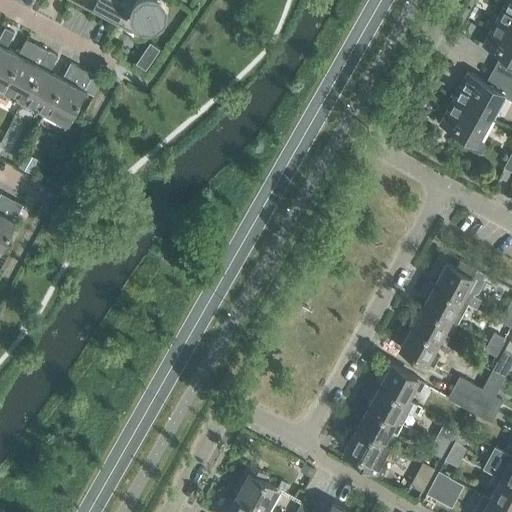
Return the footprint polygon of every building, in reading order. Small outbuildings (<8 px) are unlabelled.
[(132,0),(98,0),(94,9),(136,32),(141,23),(144,24),(145,25),(148,25),(150,25),(152,24),(154,23),(157,22),(159,21),(160,20),(161,18),(162,16),(163,15),(164,13),(164,11),(164,10),(164,8),(164,7),(164,5),(163,4),(163,2),(162,1),(161,0),(134,0),(134,1),(132,0)] [(511,0),(505,0),(497,18),(506,23),(511,25),(511,0)] [(508,58),(501,72),(511,77),(511,25),(497,18),(483,44),(508,58)] [(5,25),(0,34),(0,85),(1,86),(19,53),(6,46),(14,30),(5,25)] [(23,98),(48,50),(35,43),(36,42),(27,37),(19,53),(1,86),(0,88),(0,90),(13,97),(15,94),(23,98)] [(160,48),(149,41),(135,62),(145,69),(160,48)] [(37,105),(45,110),(63,76),(49,69),(57,53),(49,49),(48,50),(23,98),(21,101),(34,109),(37,105)] [(93,74),(79,66),(80,65),(71,61),(63,76),(45,110),(43,114),(65,125),(93,74)] [(454,97),(492,117),(503,95),(511,100),(511,77),(501,72),(494,86),(467,71),(454,97)] [(492,117),(454,97),(440,122),(466,137),(462,144),(480,154),(486,144),(479,140),(492,117)] [(25,152),(18,166),(31,173),(38,159),(25,152)] [(0,194),(0,246),(15,218),(23,204),(10,197),(10,196),(2,191),(0,194)] [(448,262),(437,283),(467,300),(476,305),(481,297),(473,293),(473,292),(474,292),(478,290),(484,279),(483,275),(484,272),(461,260),(457,267),(448,262)] [(430,280),(422,296),(428,299),(425,304),(456,321),(467,300),(437,283),(436,284),(430,280)] [(511,297),(500,318),(500,319),(511,327),(511,325),(511,297)] [(414,325),(439,339),(445,342),(456,321),(425,304),(414,325)] [(439,339),(414,325),(402,347),(435,365),(440,355),(433,351),(439,339)] [(488,338),(501,344),(505,336),(493,330),(488,338)] [(501,344),(488,338),(483,349),(495,355),(501,344)] [(511,361),(511,350),(505,347),(500,357),(511,363),(511,361)] [(382,385),(407,398),(414,386),(421,390),(426,380),(394,362),(382,385)] [(476,397),(481,386),(460,375),(454,385),(476,397)] [(382,385),(371,405),(403,423),(409,411),(412,413),(417,404),(407,398),(382,385)] [(476,397),(454,385),(448,396),(470,407),(476,397)] [(502,398),(481,386),(476,397),(497,408),(502,398)] [(497,408),(476,397),(470,407),(491,419),(497,408)] [(371,405),(360,425),(390,442),(397,431),(398,432),(403,423),(371,405)] [(478,420),(468,415),(462,427),(472,432),(478,420)] [(390,442),(360,425),(348,447),(351,449),(348,456),(347,458),(381,476),(385,468),(378,465),(390,442)] [(433,440),(445,447),(450,438),(438,431),(433,440)] [(445,447),(433,440),(428,450),(440,456),(445,447)] [(450,449),(461,455),(466,446),(455,440),(450,449)] [(494,446),(482,467),(494,473),(511,482),(511,455),(511,456),(494,446)] [(461,455),(450,449),(444,458),(455,465),(461,455)] [(410,484),(422,490),(434,467),(422,461),(410,484)] [(301,469),(310,475),(314,468),(305,462),(301,469)] [(238,495),(265,510),(278,487),(263,479),(265,474),(250,466),(239,485),(243,487),(238,495)] [(426,492),(425,493),(450,506),(462,483),(438,470),(426,492)] [(490,497),(511,509),(511,482),(494,473),(489,481),(496,484),(490,497)] [(483,493),(472,511),(511,511),(511,509),(490,497),(483,493)] [(264,511),(265,510),(238,495),(228,511),(264,511)] [(303,497),(294,511),(310,511),(314,504),(303,497)]
